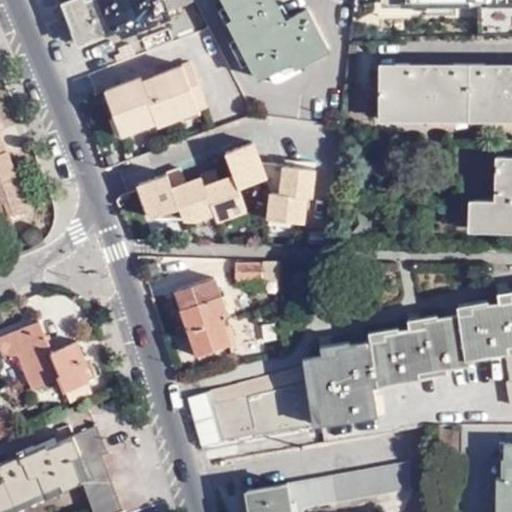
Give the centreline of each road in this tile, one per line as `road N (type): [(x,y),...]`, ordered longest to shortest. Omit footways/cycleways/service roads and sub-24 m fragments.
road 1 (primary): [(201,511),(100,206)]
road 2 (primary): [(100,206),(16,0)]
road 3 (residential): [(0,276),(52,253),(100,206)]
